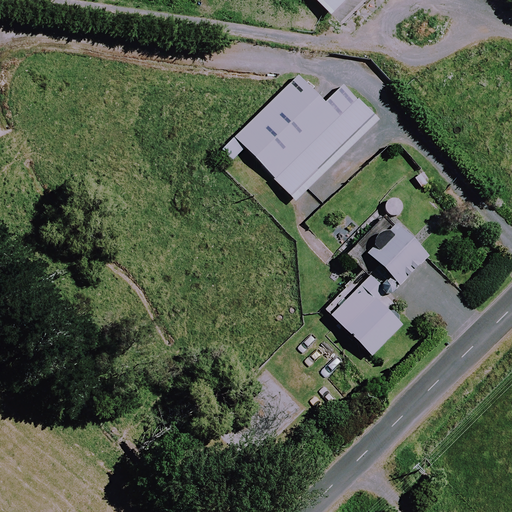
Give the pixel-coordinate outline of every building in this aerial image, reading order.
[(346,0),(311,0),(329,18),(346,0)] [(423,2),(422,15),(460,18),(461,5),(423,2)] [(376,123),(343,89),(314,117),(285,86),(231,138),(294,203),(376,123)] [(426,258),(394,228),(387,234),(365,257),(397,288),(426,258)] [(386,294),(370,278),(330,318),(370,358),(400,327),(376,304),(386,294)]
